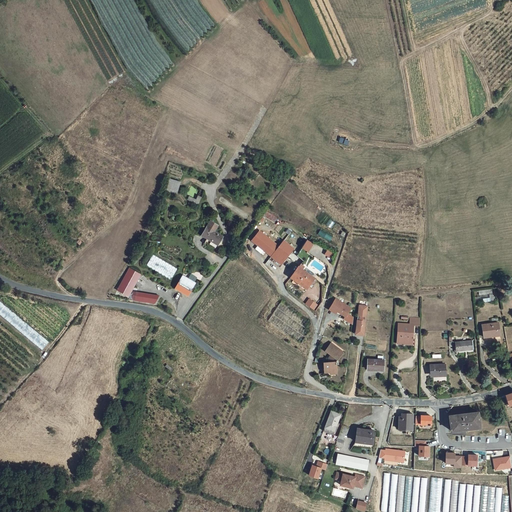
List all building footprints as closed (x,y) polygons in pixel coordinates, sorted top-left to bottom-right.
[(339,137),(338,142),(347,145),(348,140),(339,137)] [(176,194),(182,181),(172,176),(165,189),(176,194)] [(199,203),(203,196),(199,194),(198,197),(192,195),(190,199),(199,203)] [(267,211),(264,217),(274,222),(277,217),(267,211)] [(216,244),(221,236),(213,230),(216,225),(209,220),(200,234),(216,244)] [(317,234),(329,240),(332,235),(320,229),(317,234)] [(258,248),(272,259),(280,250),(266,238),(258,248)] [(307,240),(302,249),(308,252),(313,244),(307,240)] [(285,243),(280,250),(272,259),(282,267),(294,251),(285,243)] [(328,249),(325,254),(330,258),(334,253),(328,249)] [(171,279),(177,269),(153,255),(147,265),(171,279)] [(135,278),(138,274),(127,267),(125,272),(135,278)] [(308,289),(314,281),(299,269),(290,280),(294,283),(297,280),(308,289)] [(126,294),(135,278),(125,272),(116,287),(126,294)] [(190,274),(188,278),(182,275),(174,289),(188,297),(196,283),(194,282),(197,277),(190,274)] [(481,302),(495,300),(494,296),(493,296),(491,288),(479,290),(481,302)] [(154,304),(159,296),(133,291),(132,300),(154,304)] [(351,307),(335,299),(330,308),(329,310),(336,314),(337,312),(346,316),(344,320),(352,324),(353,317),(347,314),(351,307)] [(309,300),(305,305),(313,311),(317,306),(309,300)] [(0,314),(42,350),(49,343),(0,301),(0,314)] [(368,305),(359,304),(356,328),(355,333),(364,335),(365,329),(368,305)] [(409,324),(398,323),(397,336),(397,344),(399,344),(403,344),(412,345),(412,343),(414,324),(420,325),(420,319),(409,318),(409,324)] [(483,325),(484,337),(489,337),(500,335),(500,333),(498,323),(483,325)] [(473,350),(473,341),(456,342),(457,351),(473,350)] [(324,369),(324,374),(331,373),(331,375),(336,375),(336,374),(337,374),(336,365),(339,365),(338,361),(344,352),(333,345),(333,346),(329,344),(326,350),(327,351),(326,353),(328,354),(329,355),(328,356),(330,357),(329,359),(329,363),(323,363),(324,369)] [(385,361),(368,359),(367,369),(375,369),(375,371),(384,372),(385,361)] [(445,375),(445,363),(429,364),(430,375),(433,374),(433,376),(445,375)] [(333,434),(340,414),(331,411),(324,431),(333,434)] [(481,427),(479,411),(449,415),(451,430),(481,427)] [(412,431),(413,414),(402,414),(402,418),(399,418),(399,430),(412,431)] [(417,425),(431,425),(432,416),(417,416),(417,425)] [(342,425),(336,441),(343,443),(348,427),(342,425)] [(374,430),(357,428),(355,441),(372,444),(374,430)] [(419,446),(419,456),(429,456),(430,447),(426,447),(426,441),(416,441),(416,446),(419,446)] [(381,450),(380,457),(385,458),(385,460),(404,462),(405,452),(386,449),(385,450),(381,450)] [(369,460),(338,453),(336,463),(366,471),(369,460)] [(446,453),(446,464),(454,464),(454,468),(462,468),(462,456),(455,456),(455,453),(446,453)] [(469,455),(468,465),(477,466),(477,456),(469,455)] [(493,459),(495,470),(511,468),(509,456),(493,459)] [(325,470),(327,463),(317,460),(315,465),(310,463),(306,475),(317,478),(320,468),(325,470)] [(343,474),(336,472),(334,478),(341,480),(340,485),(350,487),(353,488),(353,485),(362,488),(365,476),(356,474),(355,477),(343,474)] [(381,511),(387,511),(390,473),(384,473),(381,511)] [(388,511),(394,511),(398,474),(392,474),(388,511)] [(395,511),(402,511),(405,475),(399,475),(395,511)] [(403,511),(409,511),(412,477),(406,476),(403,511)] [(410,511),(417,511),(420,478),(414,477),(410,511)] [(428,511),(440,511),(443,478),(431,477),(428,511)] [(418,511),(424,511),(428,478),(422,478),(418,511)] [(442,511),(448,511),(451,480),(445,479),(442,511)] [(449,511),(455,511),(459,480),(452,480),(449,511)] [(457,511),(463,511),(466,485),(460,484),(457,511)] [(464,511),(471,511),(473,486),(467,485),(464,511)] [(472,511),(478,511),(481,486),(475,485),(472,511)] [(479,511),(485,511),(488,487),(482,486),(479,511)] [(486,511),(493,511),(495,487),(489,487),(486,511)] [(494,511),(500,511),(502,488),(496,488),(494,511)] [(501,511),(507,511),(509,495),(503,495),(501,511)] [(366,502),(358,500),(356,508),(364,511),(366,502)]
